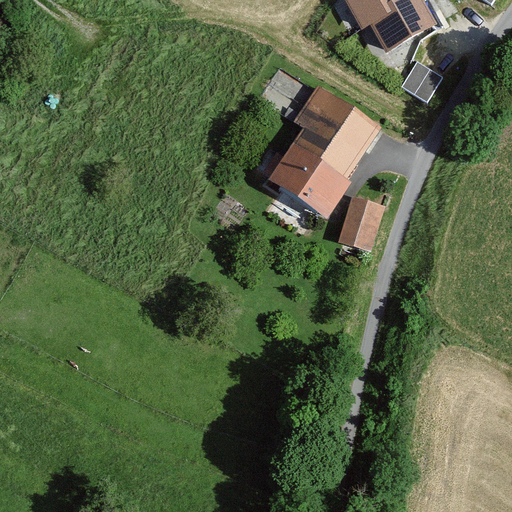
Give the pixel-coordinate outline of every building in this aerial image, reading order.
[(355,0),(371,31),(381,26),(393,52),(445,27),(431,0),(355,0)] [(418,60),(404,85),(429,100),(444,75),(418,60)] [(290,133),(305,143),(353,175),(385,129),(322,86),(290,133)] [(305,143),(280,178),(337,217),(361,182),(353,175),(305,143)] [(375,251),(388,202),(354,193),(341,242),(375,251)]
